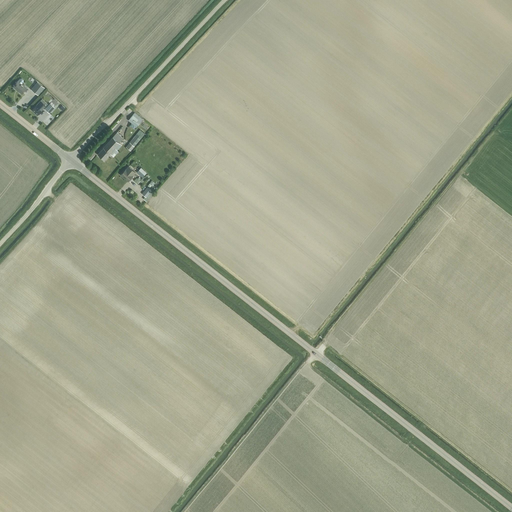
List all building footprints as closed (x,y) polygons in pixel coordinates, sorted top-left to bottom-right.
[(26,88),(22,84),(24,82),(23,79),(22,78),(20,78),(18,81),(13,87),(22,94),(26,88)] [(31,89),(39,95),(45,88),(43,86),(38,82),(37,84),(36,84),(31,89)] [(37,115),(41,110),(48,104),(42,99),(38,103),(36,105),(32,110),(37,115)] [(54,107),(50,103),(45,109),(49,113),(54,107)] [(135,113),(128,120),(136,127),(143,119),(135,113)] [(134,146),(133,145),(140,137),(140,136),(143,132),(140,130),(137,134),(126,147),(131,150),(134,146)] [(104,160),(110,154),(111,154),(113,155),(122,145),(120,143),(124,138),(117,132),(113,137),(103,147),(104,148),(98,154),(104,160)] [(121,175),(128,181),(133,175),(126,169),(121,175)] [(142,169),(138,173),(142,177),(146,173),(142,169)] [(134,181),(137,184),(138,183),(139,184),(141,185),(146,179),(147,179),(144,176),(143,178),(140,181),(142,178),(140,176),(137,179),(137,178),(134,181)] [(147,197),(149,199),(154,193),(152,191),(147,187),(142,194),(147,197)]
